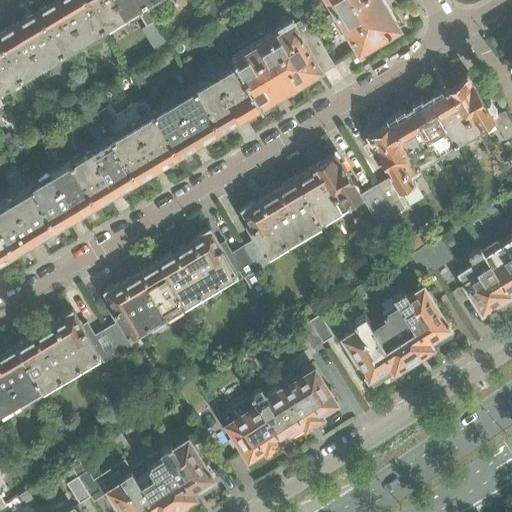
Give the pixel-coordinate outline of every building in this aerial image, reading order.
[(65,49),(103,27),(85,0),(54,0),(48,4),(45,3),(39,7),(38,10),(36,11),(61,52),(66,60),(74,73),(84,67),(75,53),(69,56),(65,49)] [(144,2),(143,0),(85,0),(103,27),(139,5),(143,13),(141,14),(147,25),(155,20),(151,13),(144,2)] [(212,0),(197,0),(208,18),(219,12),(212,0)] [(398,25),(389,10),(382,0),(352,0),(334,11),(317,21),(309,26),(316,35),(328,27),(327,25),(340,16),(359,48),(398,25)] [(352,0),(327,0),(334,11),(352,0)] [(304,16),(296,4),(291,8),(299,20),(304,16)] [(157,9),(151,13),(155,20),(156,19),(159,25),(165,22),(157,9)] [(61,52),(36,11),(35,12),(32,11),(26,15),(25,18),(21,20),(9,27),(7,28),(4,28),(0,29),(0,42),(19,76),(61,52)] [(317,21),(311,11),(304,16),(309,26),(317,21)] [(309,49),(320,42),(316,35),(309,26),(301,30),(292,15),(276,24),(278,27),(269,33),(297,80),(319,67),(309,49)] [(234,41),(219,16),(210,21),(225,46),(234,41)] [(297,80),(269,33),(230,56),(235,63),(236,62),(260,104),(262,103),(261,102),(297,80)] [(0,87),(19,76),(0,42),(0,87)] [(333,64),(320,42),(309,49),(319,67),(321,71),(322,70),(333,64)] [(236,62),(235,63),(194,88),(218,129),(220,128),(223,129),(229,125),(230,122),(247,112),(251,112),(257,109),(258,106),(260,104),(236,62)] [(493,116),(468,74),(429,97),(455,139),(493,116)] [(40,97),(30,78),(23,82),(35,100),(40,97)] [(218,129),(194,88),(153,113),(178,153),(182,153),(187,150),(189,147),(190,146),(206,136),(209,137),(215,133),(216,130),(218,129)] [(455,139),(429,97),(391,120),(415,162),(455,139)] [(178,153),(153,113),(121,132),(106,108),(97,114),(112,138),(112,137),(137,178),(140,178),(146,175),(147,171),(149,170),(165,161),(168,161),(174,158),(175,155),(178,153)] [(511,133),(511,124),(504,110),(493,116),(506,137),(511,133)] [(411,172),(418,168),(415,162),(391,120),(390,121),(387,121),(384,122),(382,124),(380,126),(367,134),(392,175),(376,184),(388,206),(395,217),(406,211),(399,200),(387,180),(392,177),(398,187),(414,177),(411,172)] [(9,132),(1,137),(5,144),(13,139),(9,132)] [(112,137),(112,138),(70,162),(94,203),(96,202),(99,203),(105,199),(106,196),(124,186),(127,186),(133,183),(134,179),(137,178),(112,137)] [(361,193),(335,151),(292,177),(319,222),(320,221),(319,219),(362,196),(381,230),(397,221),(395,217),(388,206),(376,184),(361,193)] [(474,172),(464,157),(458,162),(467,176),(474,172)] [(94,203),(70,162),(30,186),(54,227),(55,227),(58,227),(64,224),(65,221),(67,220),(83,210),(86,211),(92,207),(93,204),(94,203)] [(266,253),(319,222),(292,177),(281,183),(282,185),(264,196),(256,201),(255,199),(241,207),(258,236),(242,246),(256,269),(268,262),(264,255),(267,253),(266,253)] [(54,227),(30,186),(0,204),(0,227),(14,251),(15,251),(18,251),(24,248),(25,245),(42,235),(45,235),(51,231),(52,228),(54,227)] [(475,237),(464,219),(458,222),(470,240),(475,237)] [(511,291),(511,225),(509,228),(511,232),(511,234),(499,242),(496,238),(481,247),(509,293),(511,291)] [(256,269),(242,246),(227,255),(209,226),(196,234),(197,236),(175,249),(171,251),(170,249),(157,257),(184,302),(238,270),(242,277),(256,269)] [(14,251),(0,227),(0,259),(2,259),(5,259),(11,256),(12,253),(14,251)] [(452,257),(438,235),(421,245),(435,268),(452,257)] [(435,268),(421,245),(420,246),(411,253),(423,273),(433,267),(434,268),(435,268)] [(509,293),(481,247),(481,246),(467,254),(472,262),(457,271),(473,296),(472,297),(480,309),(481,309),(482,310),(485,308),(487,312),(498,304),(496,301),(509,293)] [(129,335),(184,302),(157,257),(143,266),(144,268),(119,283),(118,281),(103,289),(121,319),(105,328),(120,351),(131,344),(127,337),(129,335)] [(451,324),(444,312),(441,314),(433,302),(436,300),(428,288),(426,290),(423,286),(408,295),(404,288),(393,295),(398,303),(416,332),(421,329),(431,346),(452,332),(448,326),(451,324)] [(333,334),(320,313),(319,313),(313,303),(303,309),(323,341),(333,334)] [(431,346),(421,329),(416,332),(398,303),(371,321),(389,350),(384,353),(394,370),(431,346)] [(120,351),(105,328),(90,337),(72,308),(57,317),(58,319),(31,335),(30,333),(17,341),(18,343),(16,344),(40,384),(42,387),(98,354),(102,361),(120,351)] [(268,330),(284,318),(276,308),(260,320),(268,330)] [(293,314),(290,308),(282,313),(285,319),(293,314)] [(323,341),(303,309),(293,316),(312,348),(323,341)] [(389,350),(371,321),(370,321),(364,313),(353,320),(358,327),(343,336),(346,340),(343,342),(350,354),(353,352),(361,365),(358,367),(366,378),(369,377),(373,383),(394,370),(384,353),(389,350)] [(0,408),(40,384),(16,344),(17,344),(4,351),(5,352),(0,355),(0,408)] [(337,397),(330,386),(327,388),(314,367),(294,380),(290,372),(277,380),(280,384),(306,425),(322,415),(320,413),(334,404),(333,403),(336,401),(334,399),(337,397)] [(221,430),(206,406),(207,405),(191,379),(179,387),(196,412),(205,428),(211,437),(221,430)] [(306,425),(280,384),(264,394),(260,387),(250,393),(252,395),(258,403),(260,402),(284,440),(306,425)] [(284,440),(260,402),(258,403),(252,395),(222,414),(227,422),(227,423),(240,443),(237,445),(244,456),(247,454),(248,457),(250,455),(251,456),(265,448),(267,450),(284,440)] [(152,423),(143,410),(136,415),(145,428),(152,423)] [(117,428),(108,434),(116,444),(124,437),(117,428)] [(215,474),(208,463),(205,464),(199,455),(202,454),(194,442),(192,443),(188,438),(174,447),(171,442),(160,449),(163,454),(162,454),(180,484),(184,480),(194,494),(215,480),(212,476),(215,474)] [(100,489),(88,469),(85,470),(74,452),(65,458),(68,463),(90,495),(100,489)] [(194,494),(184,480),(180,484),(162,454),(135,471),(153,501),(148,504),(152,511),(168,511),(195,495),(194,494)] [(90,495),(68,463),(61,467),(70,480),(67,482),(79,502),(90,495)] [(153,501),(135,471),(134,473),(131,468),(120,475),(117,469),(115,467),(112,467),(110,467),(104,471),(102,473),(101,476),(102,479),(109,489),(108,489),(112,494),(109,496),(117,508),(119,506),(123,511),(152,511),(148,504),(153,501)] [(26,490),(22,492),(29,502),(33,500),(26,490)] [(22,492),(18,495),(25,505),(29,502),(22,492)]
